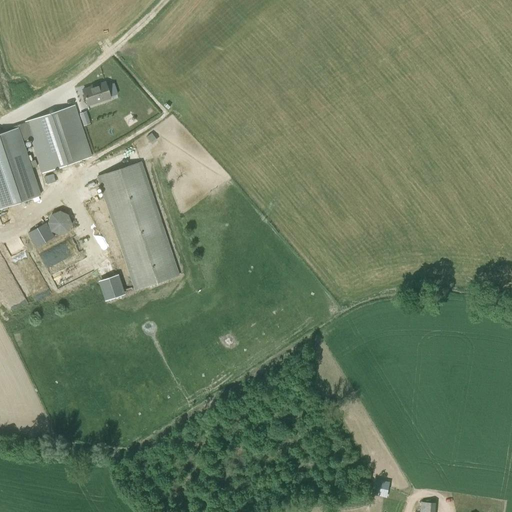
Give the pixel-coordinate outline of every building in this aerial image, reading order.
[(110,98),(105,82),(82,90),(87,105),(110,98)] [(0,132),(0,209),(41,196),(22,139),(30,136),(42,173),(92,157),(75,105),(25,121),(25,123),(4,130),(5,131),(0,132)] [(83,126),(89,124),(86,111),(79,113),(83,126)] [(179,275),(141,162),(99,177),(136,289),(179,275)] [(47,223),(47,224),(47,225),(47,226),(48,226),(48,227),(48,228),(48,229),(49,229),(49,230),(50,230),(50,231),(51,231),(51,232),(52,232),(52,233),(53,233),(54,234),(55,234),(56,234),(57,234),(57,235),(58,235),(59,235),(60,235),(60,234),(61,234),(62,234),(63,234),(63,233),(64,233),(65,233),(65,232),(66,232),(66,231),(67,231),(67,230),(68,230),(68,229),(69,228),(69,227),(69,226),(70,225),(70,224),(70,223),(70,222),(70,221),(69,221),(69,220),(69,219),(69,218),(68,218),(68,217),(67,216),(67,215),(66,215),(65,214),(64,214),(64,213),(63,213),(62,213),(62,212),(61,212),(60,212),(59,212),(58,212),(57,212),(56,212),(55,212),(55,213),(54,213),(53,213),(53,214),(52,214),(51,214),(51,215),(50,215),(50,216),(49,217),(49,218),(48,218),(48,219),(48,220),(47,221),(47,222),(47,223)] [(116,276),(101,281),(107,300),(122,295),(116,276)] [(46,283),(31,290),(36,301),(50,294),(46,283)] [(375,480),(372,494),(386,497),(389,483),(375,480)] [(435,511),(436,503),(421,502),(420,511),(435,511)]
